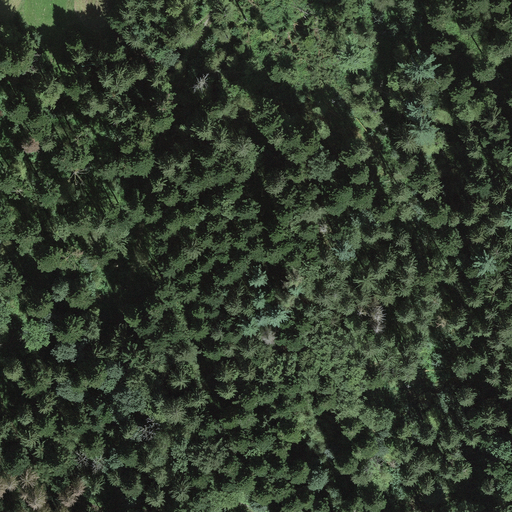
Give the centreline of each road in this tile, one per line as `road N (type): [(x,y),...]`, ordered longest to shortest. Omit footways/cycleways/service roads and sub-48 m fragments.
road 1 (track): [(221,0),(152,153),(119,324),(91,340),(28,337),(0,351)]
road 2 (track): [(0,399),(21,444),(82,503),(143,511),(231,501),(261,511)]
